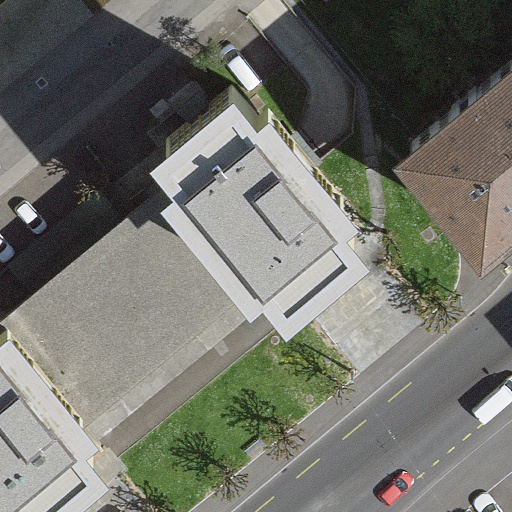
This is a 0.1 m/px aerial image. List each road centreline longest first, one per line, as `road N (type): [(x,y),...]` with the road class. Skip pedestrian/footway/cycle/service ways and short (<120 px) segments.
road 1 (residential): [(0,165),(199,0)]
road 2 (primary): [(511,354),(335,502)]
